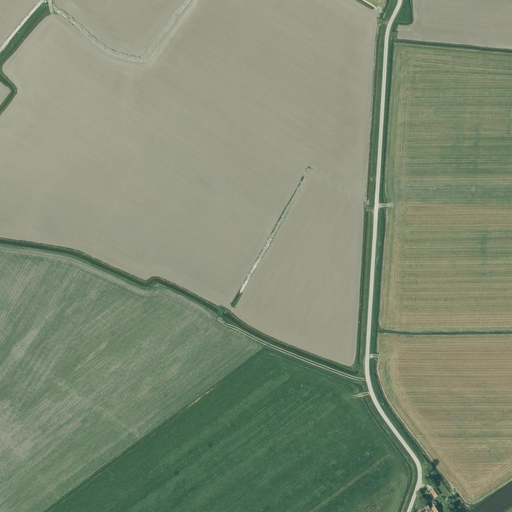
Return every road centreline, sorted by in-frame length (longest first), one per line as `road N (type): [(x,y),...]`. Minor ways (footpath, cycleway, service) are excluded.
road 1 (unclassified): [(407,511),(416,463),(379,409),(366,373),(386,49),(400,0)]
road 2 (track): [(367,381),(219,320)]
